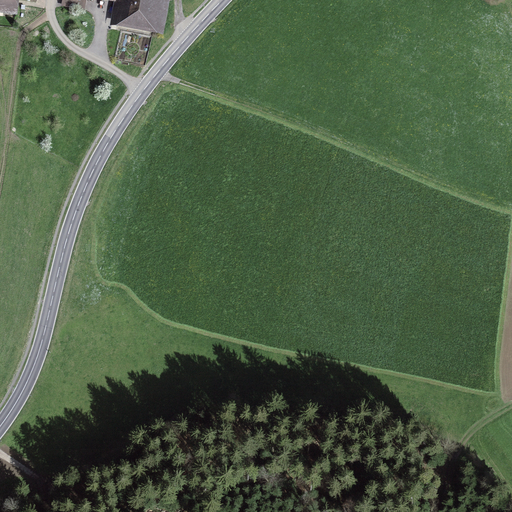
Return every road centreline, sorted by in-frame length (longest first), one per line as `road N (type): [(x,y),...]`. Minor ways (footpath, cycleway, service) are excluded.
road 1 (secondary): [(0,426),(37,357),(71,225),(98,159),(157,72),(222,0)]
road 2 (track): [(495,201),(157,72)]
road 3 (track): [(0,162),(20,38),(50,15)]
